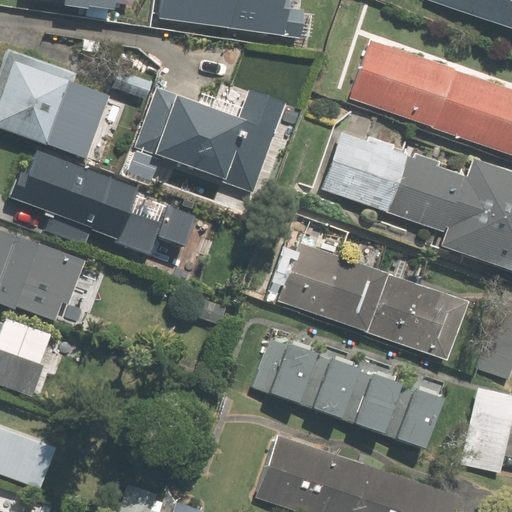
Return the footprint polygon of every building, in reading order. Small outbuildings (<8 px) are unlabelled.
[(96,0),(129,12),(130,8),(147,14),(152,0),(96,0)] [(288,0),(162,0),(161,14),(284,30),(288,0)] [(511,0),(428,0),(428,1),(511,33),(511,0)] [(444,73),(368,42),(345,98),(422,129),(423,125),(499,156),(511,124),(511,94),(446,68),(444,73)] [(0,129),(82,160),(106,96),(70,83),(74,74),(7,49),(0,67),(0,129)] [(105,87),(138,100),(144,84),(111,71),(105,87)] [(230,122),(196,110),(198,107),(152,89),(130,148),(175,165),(174,168),(248,196),(273,129),(234,114),(230,122)] [(92,166),(115,174),(126,144),(103,136),(92,166)] [(366,145),(340,136),(320,188),(446,235),(441,248),(511,273),(511,175),(473,161),(465,182),(434,171),(437,163),(414,155),(412,162),(391,154),(394,146),(369,137),(366,145)] [(129,151),(122,171),(147,180),(154,160),(129,151)] [(101,181),(27,154),(19,175),(10,172),(0,199),(0,200),(83,231),(84,227),(104,234),(116,200),(97,193),(101,181)] [(127,225),(114,261),(160,277),(170,248),(157,243),(159,236),(127,225)] [(30,245),(0,233),(0,306),(7,309),(9,304),(50,320),(57,301),(63,304),(78,262),(30,245)] [(376,275),(296,244),(274,300),(355,331),(356,328),(436,359),(457,303),(378,272),(376,275)] [(511,367),(511,299),(496,294),(469,374),(505,387),(511,367)] [(216,328),(222,310),(192,299),(185,317),(216,328)] [(286,407),(304,355),(268,342),(249,394),(286,407)] [(0,385),(28,396),(38,367),(0,353),(0,385)] [(328,422),(346,370),(304,355),(286,407),(328,422)] [(370,437),(389,385),(346,370),(328,422),(370,437)] [(389,385),(370,437),(421,455),(440,404),(389,385)] [(460,468),(497,474),(511,400),(473,393),(460,468)] [(0,434),(0,478),(37,492),(52,453),(0,434)] [(275,442),(254,500),(287,511),(437,511),(441,502),(275,442)] [(131,489),(122,511),(152,511),(157,498),(131,489)]
